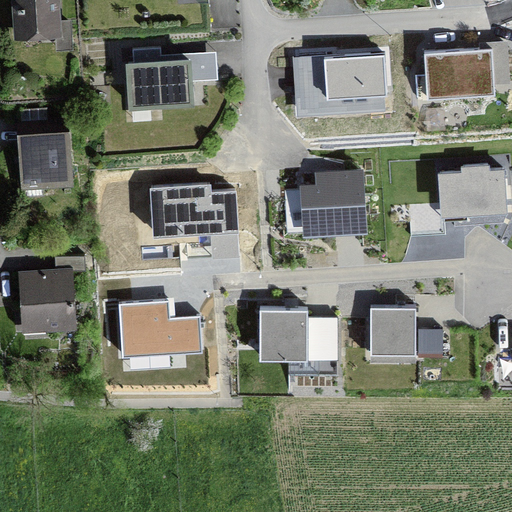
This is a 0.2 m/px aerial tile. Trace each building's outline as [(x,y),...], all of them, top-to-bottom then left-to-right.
[(17,0),(19,29),(57,27),(55,0),(17,0)] [(511,0),(491,0),(491,12),(511,11),(511,0)] [(417,94),(495,89),(495,79),(510,78),(508,43),(424,49),(426,70),(416,71),(417,94)] [(300,107),(328,105),(327,92),(387,88),(385,51),(324,55),(327,92),(299,94),(300,107)] [(131,104),(192,100),(189,57),(128,61),(131,104)] [(25,194),(44,193),(43,183),(70,181),(66,120),(27,122),(29,144),(22,145),(25,194)] [(488,168),(488,163),(463,165),(464,170),(440,171),(442,204),(466,203),(466,209),(506,207),(503,167),(488,168)] [(306,237),(336,235),(336,227),(365,225),(361,169),(318,172),(319,184),(303,185),(306,237)] [(210,190),(210,182),(151,186),(154,232),(213,229),(214,256),(239,254),(235,188),(210,190)] [(74,321),(71,268),(86,267),(85,253),(55,254),(56,269),(21,271),(23,316),(41,315),(42,323),(74,321)] [(170,315),(169,298),(119,301),(122,354),(202,348),(200,313),(170,315)] [(371,349),(416,349),(416,304),(371,304),(371,349)] [(337,355),(337,314),(308,314),(308,306),(260,306),(260,355),(337,355)]
